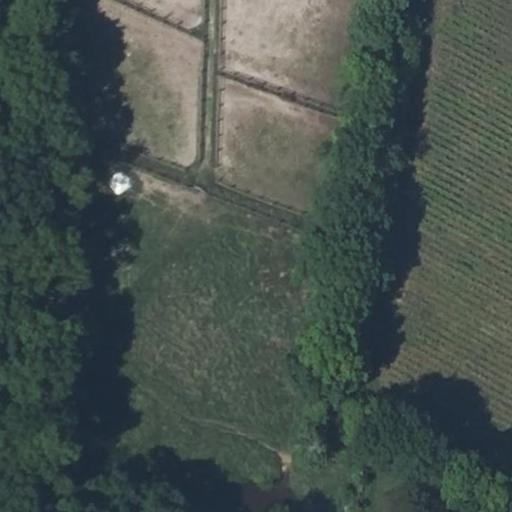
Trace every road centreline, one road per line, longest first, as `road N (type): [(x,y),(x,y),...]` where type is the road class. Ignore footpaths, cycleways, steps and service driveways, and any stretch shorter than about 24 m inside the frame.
road 1 (track): [(321,511),(408,0)]
road 2 (track): [(511,488),(341,390)]
